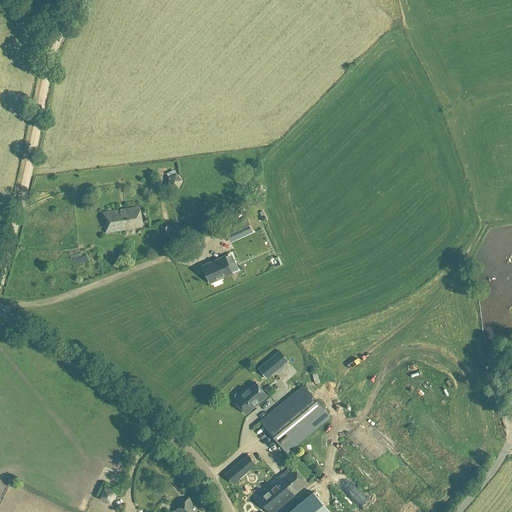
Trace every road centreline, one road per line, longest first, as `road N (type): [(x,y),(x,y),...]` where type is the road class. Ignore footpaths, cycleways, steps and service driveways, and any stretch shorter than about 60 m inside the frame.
road 1 (unclassified): [(226,511),(201,465),(161,425),(0,313)]
road 2 (track): [(0,268),(47,62),(71,0)]
